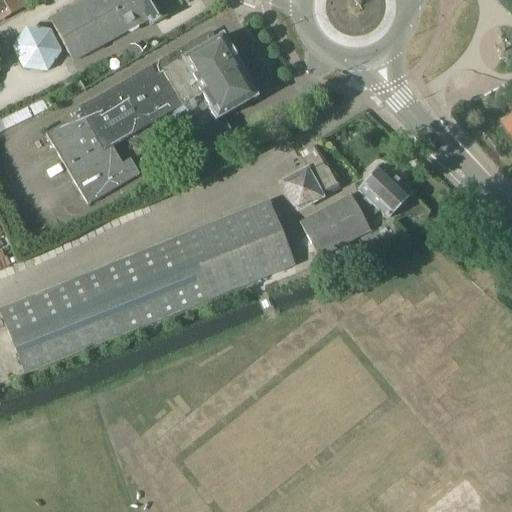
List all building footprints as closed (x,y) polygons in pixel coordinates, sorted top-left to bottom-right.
[(0,0),(0,22),(26,8),(21,0),(0,0)] [(151,24),(166,16),(156,0),(83,0),(49,19),(73,61),(148,19),(151,24)] [(217,40),(212,33),(80,108),(78,106),(68,111),(73,119),(48,134),(86,206),(141,174),(132,159),(124,163),(114,147),(185,106),(189,114),(187,123),(189,126),(187,135),(206,167),(233,152),(232,149),(239,145),(225,121),(218,125),(217,122),(256,99),(241,73),(243,71),(223,38),(217,40)] [(511,118),(502,125),(511,138),(511,118)] [(156,188),(173,177),(158,151),(140,161),(156,188)] [(388,220),(411,195),(382,167),(358,192),(367,200),(356,208),(350,197),(300,223),(318,258),(369,232),(364,223),(376,217),(380,213),(388,220)] [(325,201),(309,172),(283,185),(299,216),(325,201)] [(327,199),(341,191),(337,184),(323,191),(327,199)] [(294,267),(268,203),(14,305),(0,310),(0,312),(25,375),(199,305),(294,267)]
